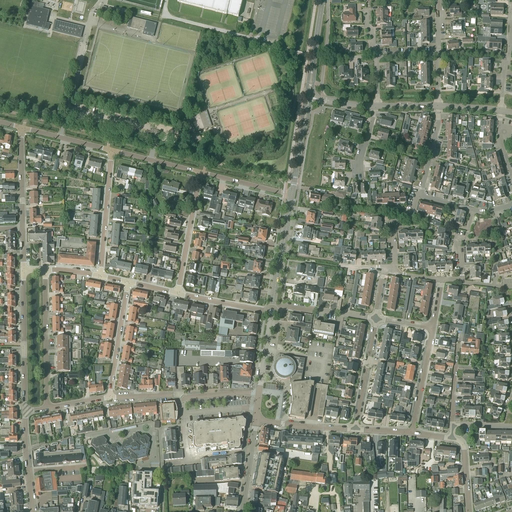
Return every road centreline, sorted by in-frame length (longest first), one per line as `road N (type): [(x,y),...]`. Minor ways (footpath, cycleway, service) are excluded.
road 1 (residential): [(511,205),(484,212),(421,193),(439,105)]
road 2 (residential): [(24,411),(22,270)]
road 3 (residential): [(47,408),(45,270)]
road 4 (residential): [(99,276),(110,150)]
road 5 (residential): [(176,294),(201,173)]
